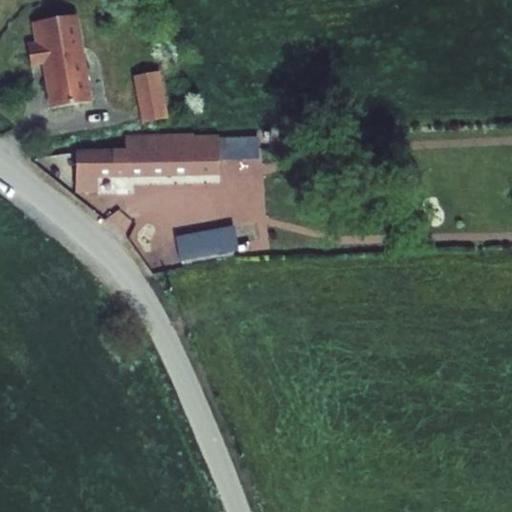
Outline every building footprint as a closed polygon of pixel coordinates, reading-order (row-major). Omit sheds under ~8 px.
[(86,18),(46,24),(49,44),(38,46),(41,66),(55,64),(58,82),(57,83),(60,109),(99,103),(94,74),(98,69),(93,65),(86,18)] [(161,69),(137,73),(144,120),(168,116),(161,69)] [(257,130),(219,131),(220,156),(258,155),(257,130)] [(129,145),(80,146),(81,181),(104,180),(104,166),(220,164),(220,156),(219,131),(129,133),(129,145)] [(239,235),(234,211),(179,221),(184,246),(239,235)]
